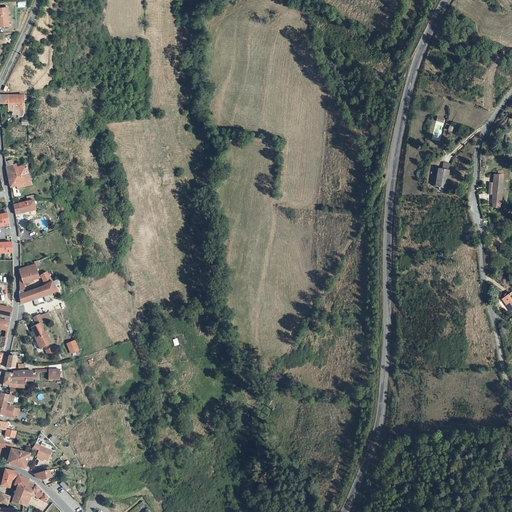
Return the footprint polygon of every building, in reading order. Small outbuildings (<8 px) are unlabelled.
[(0,8),(0,26),(10,26),(8,8),(0,8)] [(0,96),(0,97),(0,103),(8,103),(9,112),(12,112),(13,115),(20,115),(20,111),(24,111),(24,95),(0,96)] [(12,159),(5,160),(6,167),(13,166),(14,171),(15,170),(15,175),(28,172),(27,163),(18,164),(18,162),(12,163),(12,159)] [(435,179),(433,179),(432,185),(445,187),(448,162),(441,161),(440,167),(437,167),(435,179)] [(13,166),(6,167),(8,177),(9,180),(16,179),(15,175),(15,170),(14,171),(13,166)] [(32,185),(28,172),(15,175),(16,179),(9,180),(10,188),(32,185)] [(493,194),(501,195),(502,177),(494,177),(493,185),(493,194)] [(500,205),(500,206),(501,195),(493,194),(492,205),(493,205),(492,209),(500,210),(500,205)] [(33,200),(13,205),(15,215),(35,210),(33,200)] [(10,224),(7,213),(0,214),(0,227),(5,226),(5,225),(10,224)] [(0,254),(13,253),(12,242),(0,242),(0,254)] [(39,278),(35,265),(21,270),(20,271),(19,275),(21,275),(22,278),(19,279),(19,286),(39,278)] [(45,285),(52,282),(48,273),(46,271),(40,274),(45,285)] [(21,304),(33,300),(37,299),(40,298),(44,296),(47,295),(57,291),(54,286),(52,282),(45,285),(39,288),(19,295),(21,304)] [(511,309),(511,292),(503,297),(506,303),(505,304),(509,311),(511,309)] [(0,314),(10,317),(11,309),(0,306),(0,314)] [(32,319),(35,326),(38,325),(41,323),(38,316),(32,319)] [(0,330),(7,332),(9,323),(0,320),(0,330)] [(42,333),(38,325),(35,326),(30,328),(36,341),(35,342),(37,347),(41,345),(42,348),(47,345),(45,340),(47,339),(44,332),(42,333)] [(65,344),(69,353),(76,350),(72,341),(65,344)] [(48,359),(56,355),(53,347),(45,351),(48,359)] [(17,353),(10,353),(6,369),(14,369),(17,353)] [(60,370),(48,370),(48,373),(49,381),(60,381),(60,370)] [(32,381),(32,379),(32,376),(32,371),(27,371),(23,371),(14,372),(14,374),(5,374),(4,378),(11,378),(11,381),(24,381),(32,381)] [(4,378),(2,385),(2,386),(9,386),(9,387),(10,387),(24,387),(24,381),(11,381),(11,378),(4,378)] [(13,397),(0,394),(0,395),(0,400),(6,402),(12,403),(13,402),(13,397)] [(0,400),(0,416),(3,417),(3,416),(11,418),(12,416),(13,409),(14,407),(6,405),(6,402),(0,400)] [(2,447),(11,449),(14,437),(5,435),(4,441),(2,447)] [(38,451),(36,455),(38,456),(42,458),(48,461),(52,451),(35,444),(33,447),(38,451)] [(33,447),(29,454),(30,454),(36,455),(38,451),(33,447)] [(7,464),(25,469),(27,463),(19,460),(22,452),(11,449),(7,464)] [(29,454),(22,452),(19,460),(27,463),(30,454),(29,454)] [(12,471),(5,470),(4,475),(13,477),(12,479),(12,482),(15,483),(18,477),(19,476),(19,474),(12,471)] [(55,473),(54,470),(48,471),(34,475),(41,480),(41,481),(51,478),(50,475),(55,473)] [(13,477),(4,475),(3,479),(1,486),(9,488),(11,482),(12,482),(12,479),(13,477)] [(18,477),(15,483),(15,485),(18,486),(25,489),(28,480),(19,476),(18,477)] [(32,495),(34,484),(35,484),(28,480),(25,489),(24,491),(32,495)] [(24,491),(19,504),(23,505),(26,507),(31,499),(35,496),(45,502),(48,499),(34,484),(32,495),(24,491)] [(19,504),(24,491),(25,489),(18,486),(16,490),(16,492),(15,491),(13,496),(14,497),(12,504),(18,505),(19,504)] [(0,499),(0,502),(7,505),(9,498),(1,494),(0,499)]
